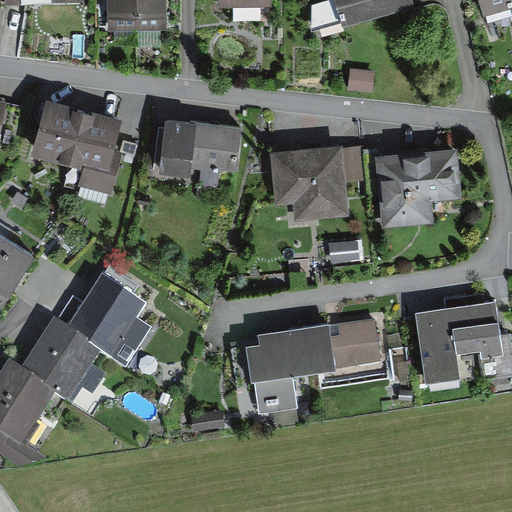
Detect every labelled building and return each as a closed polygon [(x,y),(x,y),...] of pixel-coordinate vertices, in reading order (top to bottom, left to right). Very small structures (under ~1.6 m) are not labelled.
[(111,0),(112,25),(163,24),(162,0),(111,0)] [(340,0),(345,16),(402,0),(340,0)] [(39,141),(112,159),(125,110),(51,92),(39,141)] [(0,142),(1,142),(8,98),(0,96),(0,142)] [(243,119),(167,112),(161,168),(192,171),(194,154),(239,158),(243,119)] [(361,138),(276,149),(281,188),(300,185),(303,208),(348,202),(345,172),(364,169),(361,138)] [(453,142),(378,150),(384,215),(433,211),(430,186),(457,183),(453,142)] [(0,289),(5,294),(38,250),(0,221),(0,289)] [(334,232),(335,250),(366,249),(365,230),(334,232)] [(99,273),(68,325),(95,341),(109,350),(141,298),(99,273)] [(500,292),(418,303),(427,373),(464,369),(461,345),(506,339),(500,292)] [(379,309),(243,333),(255,402),(299,394),(294,367),(386,351),(379,309)] [(54,317),(24,367),(49,382),(65,391),(95,341),(68,325),(54,317)] [(0,422),(16,433),(49,382),(24,367),(14,360),(0,381),(0,422)]
